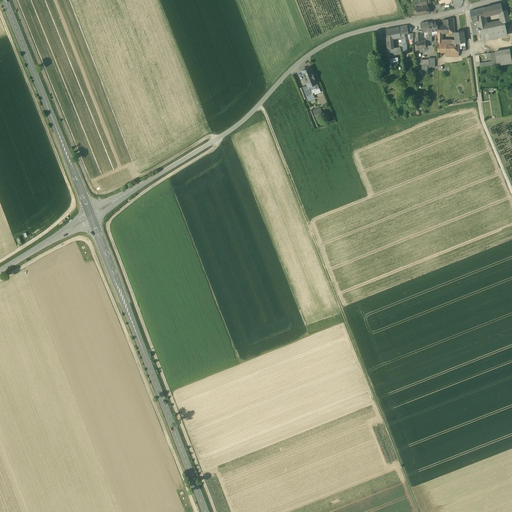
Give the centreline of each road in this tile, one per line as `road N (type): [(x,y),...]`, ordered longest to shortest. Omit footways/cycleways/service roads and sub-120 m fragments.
road 1 (track): [(13,0),(93,192),(216,139),(107,224),(215,511)]
road 2 (residential): [(468,8),(327,44),(240,122),(90,215)]
road 3 (track): [(260,103),(421,511)]
road 4 (track): [(0,280),(52,250),(87,241),(196,511)]
road 5 (tertiary): [(205,511),(90,215)]
road 6 (track): [(0,13),(74,203),(0,261)]
road 7 (tertiary): [(90,215),(4,0)]
